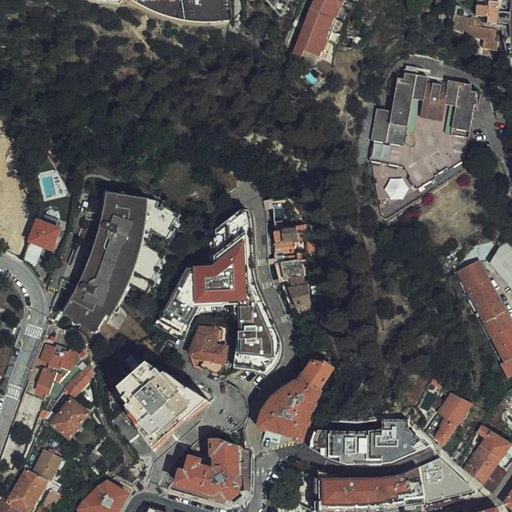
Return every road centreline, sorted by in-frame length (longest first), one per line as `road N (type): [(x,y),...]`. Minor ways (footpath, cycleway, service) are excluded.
road 1 (unknown): [(511,226),(480,228),(455,258),(482,400),(467,436),(439,454)]
road 2 (residential): [(0,429),(38,307),(25,275),(0,261)]
